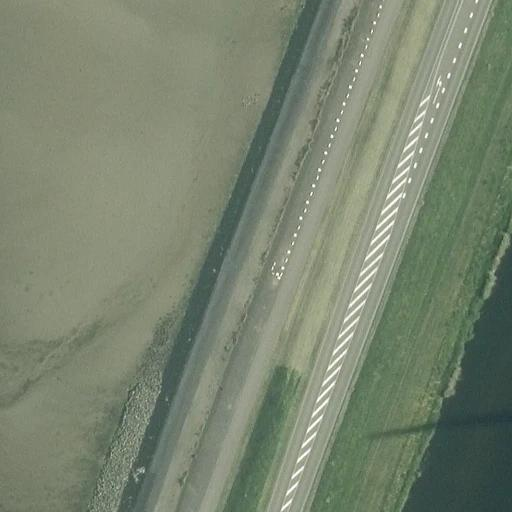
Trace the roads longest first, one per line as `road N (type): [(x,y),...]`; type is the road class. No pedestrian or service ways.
road 1 (unclassified): [(200,511),(390,0)]
road 2 (trunk): [(289,511),(466,0)]
